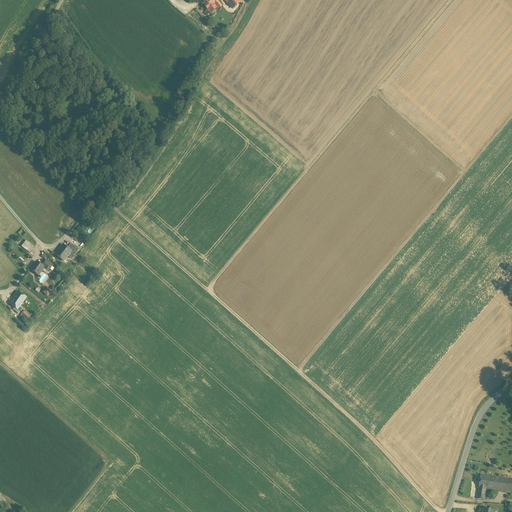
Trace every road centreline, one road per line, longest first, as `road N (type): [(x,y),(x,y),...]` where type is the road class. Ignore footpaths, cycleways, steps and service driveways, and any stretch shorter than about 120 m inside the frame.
road 1 (track): [(0,196),(43,246),(54,246),(98,201),(107,205),(374,442),(438,511)]
road 2 (track): [(453,0),(207,291)]
road 3 (track): [(511,113),(296,371)]
road 4 (track): [(75,511),(107,463),(0,364)]
road 5 (unclassified): [(511,383),(480,413),(448,511)]
road 6 (residential): [(61,0),(0,107)]
